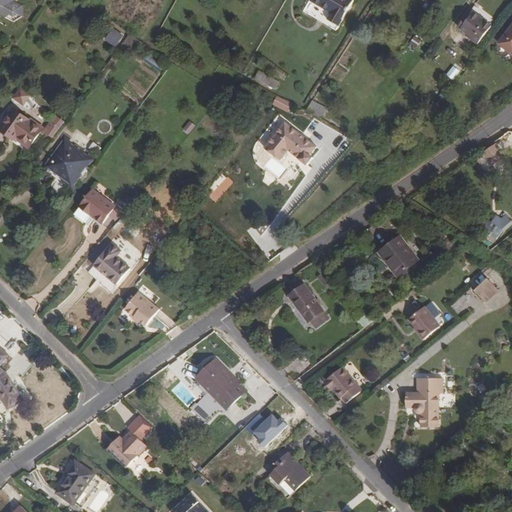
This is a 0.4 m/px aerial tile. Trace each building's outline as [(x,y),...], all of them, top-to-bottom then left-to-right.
[(18,5),(18,0),(0,0),(0,15),(6,18),(14,13),(23,17),(22,6),(18,5)] [(310,0),(310,1),(331,13),(328,19),(339,26),(354,0),(310,0)] [(331,13),(310,1),(307,7),(328,19),(331,13)] [(478,8),(467,21),(464,19),(458,27),(467,34),(466,35),(478,45),(496,22),(478,8)] [(511,28),(500,44),(511,53),(511,28)] [(117,47),(125,36),(115,30),(107,40),(117,47)] [(415,36),(411,45),(419,49),(422,39),(415,36)] [(455,63),(447,76),(454,80),(462,68),(455,63)] [(256,79),(275,89),(279,82),(260,71),(256,79)] [(426,89),(432,81),(425,74),(418,82),(426,89)] [(137,104),(142,98),(126,84),(121,91),(137,104)] [(15,102),(27,106),(32,93),(20,89),(15,102)] [(313,101),(307,111),(322,119),(327,110),(313,101)] [(0,129),(10,137),(12,135),(29,147),(42,130),(15,110),(0,129)] [(56,117),(50,124),(56,128),(61,120),(56,117)] [(190,134),(196,126),(190,121),(184,129),(190,134)] [(285,123),(268,145),(284,157),(289,151),(308,165),(313,158),(310,156),(317,147),(285,123)] [(45,131),(50,135),(56,128),(50,124),(45,131)] [(49,168),(70,184),(90,157),(69,142),(49,168)] [(268,145),(265,149),(281,161),(284,157),(268,145)] [(493,161),(500,156),(492,146),(486,152),(493,161)] [(168,160),(165,158),(149,178),(152,180),(168,160)] [(96,219),(103,224),(116,207),(93,191),(75,215),(90,226),(96,219)] [(115,221),(122,212),(116,207),(109,216),(115,221)] [(506,215),(501,219),(508,224),(511,222),(506,215)] [(491,222),(502,230),(508,224),(501,219),(497,216),(491,222)] [(404,233),(380,251),(399,277),(423,259),(404,233)] [(113,243),(94,266),(117,285),(131,269),(117,257),(122,252),(113,243)] [(325,287),(329,284),(322,274),(318,277),(325,287)] [(488,279),(475,291),(486,303),(499,290),(488,279)] [(330,320),(305,285),(292,295),(301,308),(299,309),(308,321),(310,320),(317,329),(330,320)] [(473,316),(485,307),(470,289),(450,305),(457,314),(465,307),(473,316)] [(136,316),(140,320),(147,326),(160,310),(138,293),(125,310),(135,318),(136,316)] [(431,302),(425,307),(410,319),(420,331),(418,332),(425,339),(441,326),(435,319),(441,314),(431,302)] [(157,331),(164,327),(158,319),(152,323),(157,331)] [(0,414),(24,401),(8,374),(0,367),(0,366),(9,356),(0,347),(0,414)] [(218,400),(219,399),(228,409),(247,391),(217,360),(197,379),(218,400)] [(362,390),(343,367),(324,382),(331,390),(333,388),(341,398),(342,397),(347,403),(362,390)] [(407,407),(416,407),(416,410),(418,412),(420,413),(423,413),(422,427),(440,427),(440,393),(444,393),(444,378),(418,378),(419,393),(407,393),(407,407)] [(192,410),(207,421),(215,410),(200,399),(192,410)] [(227,410),(228,409),(219,399),(218,400),(227,410)] [(279,421),(273,414),(254,432),(260,439),(257,442),(264,449),(289,426),(281,418),(279,421)] [(120,437),(108,449),(127,468),(148,447),(141,440),(153,428),(141,416),(129,428),(132,431),(123,440),(120,437)] [(276,470),(271,475),(281,485),(286,480),(296,491),(311,477),(288,453),(273,467),(276,470)] [(74,503),(93,475),(76,463),(68,475),(71,476),(59,493),(74,503)] [(271,475),(268,478),(288,499),(296,491),(286,480),(281,485),(271,475)] [(204,511),(197,504),(198,503),(190,495),(172,511),(204,511)]
